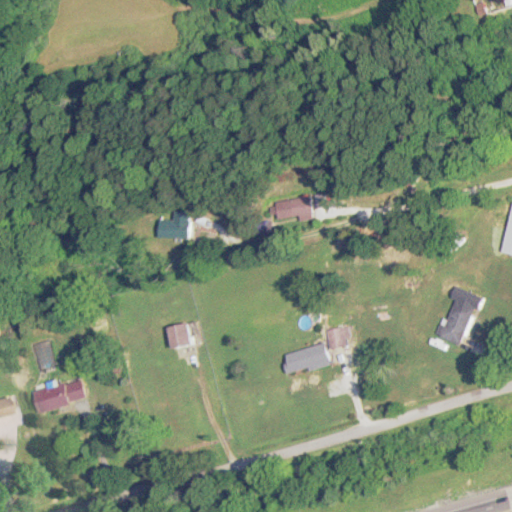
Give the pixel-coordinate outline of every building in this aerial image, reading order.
[(316,194),(318,208),(329,205),(326,192),(316,194)] [(282,218),(303,214),(304,220),(317,218),(313,195),(279,201),(282,218)] [(161,220),(161,237),(193,236),(193,209),(176,210),(177,219),(161,220)] [(511,252),(511,214),(503,251),(511,252)] [(487,296),(457,285),(452,298),(457,299),(449,319),(443,317),(437,334),(465,344),(478,308),(482,309),(487,296)] [(197,343),(191,321),(172,326),(177,348),(197,343)] [(328,329),(333,348),(350,344),(346,326),(328,329)] [(335,364),(329,341),(286,353),(291,373),(312,367),(313,370),(335,364)] [(0,398),(0,416),(12,413),(7,397),(0,398)]
